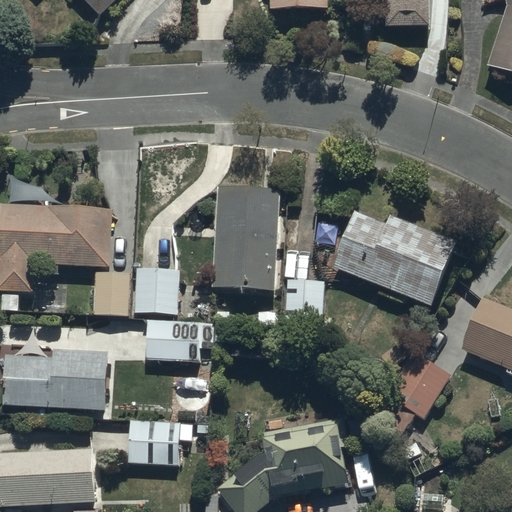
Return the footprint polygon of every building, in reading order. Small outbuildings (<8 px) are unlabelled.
[(81,0),(105,24),(129,0),(81,0)] [(331,0),(274,0),(275,19),(332,19),(331,0)] [(433,0),(389,0),(390,35),(434,34),(433,0)] [(511,0),(507,0),(510,13),(489,74),(511,82),(511,0)] [(285,199),(223,196),(217,296),(279,299),(285,199)] [(115,217),(3,212),(0,282),(0,297),(4,298),(3,317),(21,318),(22,300),(37,301),(38,272),(113,276),(115,217)] [(391,233),(359,221),(338,276),(436,316),(460,251),(394,226),(391,233)] [(183,277),(139,275),(137,319),(181,321),(183,277)] [(133,280),(99,279),(98,323),(132,324),(133,280)] [(327,289),(288,288),(288,331),(326,332),(327,289)] [(511,315),(487,305),(465,359),(511,377),(511,315)] [(204,328),(151,327),(151,367),(203,368),(204,328)] [(57,365),(8,363),(5,414),(109,418),(112,360),(57,357),(57,365)] [(452,383),(415,362),(380,423),(407,439),(417,422),(427,428),(452,383)] [(269,454),(218,495),(231,511),(270,511),(281,504),(353,492),(347,456),(351,455),(347,427),(268,439),(269,454)] [(183,429),(132,428),(131,471),(182,473),(182,445),(194,446),(195,431),(183,431),(183,429)] [(97,459),(0,463),(0,511),(64,511),(99,510),(97,459)]
